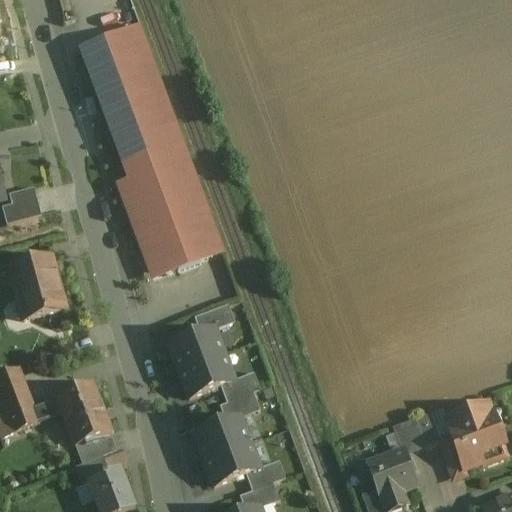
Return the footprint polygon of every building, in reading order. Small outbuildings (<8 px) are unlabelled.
[(223,257),(140,32),(80,54),(129,185),(117,190),(148,271),(164,279),(176,275),(177,276),(200,268),(199,266),(223,257)] [(51,262),(8,274),(17,305),(26,310),(30,323),(65,314),(51,262)] [(227,310),(193,323),(200,340),(214,334),(215,335),(234,328),(227,310)] [(200,340),(168,352),(178,378),(224,360),(215,335),(214,334),(200,340)] [(224,360),(178,378),(188,404),(220,392),(234,386),(234,385),(224,360)] [(253,378),(234,385),(234,386),(220,392),(226,408),(253,398),(260,396),(253,378)] [(93,387),(54,402),(73,451),(111,436),(93,387)] [(24,389),(0,398),(0,442),(38,427),(24,389)] [(226,408),(219,411),(225,428),(240,423),(259,416),(253,398),(226,408)] [(486,410),(446,425),(450,434),(448,434),(463,474),(481,467),(478,461),(502,452),(504,451),(492,418),(490,419),(486,410)] [(440,447),(430,419),(415,425),(425,453),(440,447)] [(225,428),(193,440),(203,466),(250,448),(240,423),(225,428)] [(250,448),(203,466),(213,492),(245,480),(259,474),(250,448)] [(502,452),(478,461),(481,467),(482,470),(506,462),(502,452)] [(404,456),(366,470),(376,496),(378,496),(397,489),(400,497),(402,496),(417,491),(404,456)] [(102,461),(74,472),(79,485),(85,483),(88,489),(92,487),(103,483),(102,481),(109,478),(102,461)] [(278,466),(259,474),(245,480),(251,496),(272,489),(285,484),(278,466)] [(109,478),(102,481),(103,483),(92,487),(97,502),(93,503),(96,511),(133,511),(118,475),(109,478)] [(251,496),(239,501),(242,511),(264,511),(279,506),(272,489),(251,496)] [(397,489),(378,496),(383,511),(407,511),(408,511),(402,496),(400,497),(397,489)] [(511,511),(511,502),(485,511),(511,511)]
